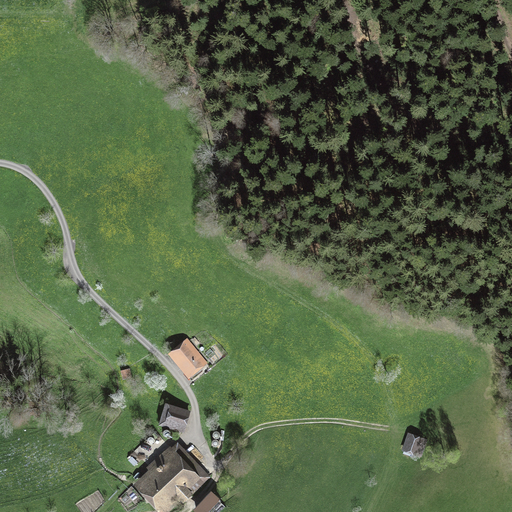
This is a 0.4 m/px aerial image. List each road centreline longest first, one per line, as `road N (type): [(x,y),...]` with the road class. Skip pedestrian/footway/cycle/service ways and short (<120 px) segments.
road 1 (track): [(188,511),(236,447),(263,426),(331,420),(391,430),(397,417),(378,370),(353,339),(224,247),(186,176),(177,88),(142,61),(86,38),(79,0)]
road 2 (track): [(216,471),(191,442),(189,393),(75,277),(50,198),(34,179),(0,163)]
